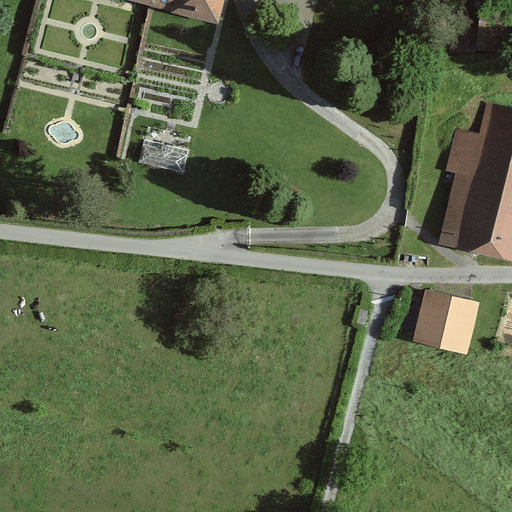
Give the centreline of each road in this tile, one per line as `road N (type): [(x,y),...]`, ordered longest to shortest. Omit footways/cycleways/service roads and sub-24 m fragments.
road 1 (residential): [(0,230),(390,273)]
road 2 (unclassified): [(390,273),(511,276)]
